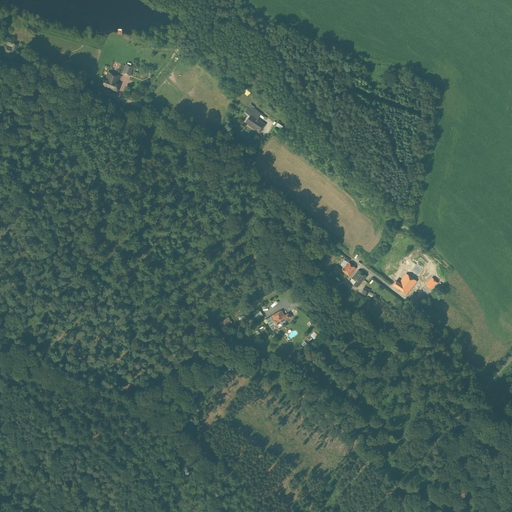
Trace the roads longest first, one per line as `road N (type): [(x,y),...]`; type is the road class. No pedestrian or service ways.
road 1 (track): [(0,58),(138,105),(204,143),(402,296),(488,384)]
road 2 (track): [(0,360),(154,414),(194,453),(225,511)]
